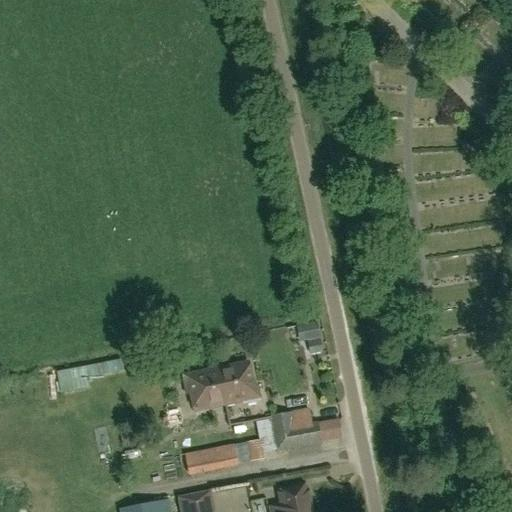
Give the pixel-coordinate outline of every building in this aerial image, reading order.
[(492,78),(485,88),(494,94),(484,108),(492,113),(508,89),(492,78)] [(225,405),(242,402),(243,405),(255,403),(258,398),(256,387),(252,388),(247,364),(213,371),(216,386),(221,385),(225,405)] [(187,394),(191,394),(194,411),(225,405),(221,385),(216,386),(213,371),(187,377),(188,380),(185,381),(187,394)] [(297,448),(293,428),(291,414),(271,418),(277,451),(297,448)] [(328,439),(345,437),(344,422),(326,424),(328,439)] [(317,424),(293,428),(297,448),(320,443),(317,424)] [(230,445),(195,456),(201,477),(236,466),(230,445)] [(310,511),(306,488),(278,493),(281,507),(271,509),(271,511),(310,511)] [(211,511),(208,495),(181,500),(183,511),(211,511)] [(257,511),(268,511),(268,496),(257,496),(257,511)] [(129,507),(130,511),(171,511),(169,500),(129,507)]
